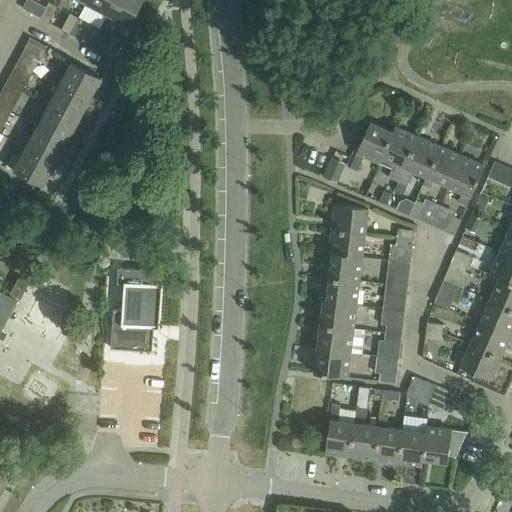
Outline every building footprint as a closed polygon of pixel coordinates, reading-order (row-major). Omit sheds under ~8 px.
[(114,0),(87,0),(85,4),(106,16),(114,0)] [(114,0),(106,16),(128,27),(143,0),(114,0)] [(56,6),(48,2),(39,18),(48,23),(56,6)] [(78,18),(69,14),(61,30),(69,34),(78,18)] [(97,30),(90,26),(82,41),(89,45),(97,30)] [(121,42),(112,37),(104,53),(109,55),(104,64),(121,73),(125,64),(112,57),(121,42)] [(17,63),(32,71),(45,46),(30,38),(17,63)] [(32,71),(17,63),(5,84),(21,92),(32,71)] [(70,63),(59,85),(89,101),(101,79),(70,63)] [(21,92),(5,84),(0,93),(0,108),(9,113),(21,92)] [(47,106),(78,123),(89,101),(59,85),(47,106)] [(36,128),(66,144),(78,123),(47,106),(36,128)] [(0,130),(9,113),(0,108),(0,130)] [(379,163),(392,133),(392,132),(369,123),(356,152),(354,151),(347,167),(357,172),(364,157),(379,163)] [(379,163),(394,169),(393,170),(391,170),(387,178),(397,182),(417,137),(394,127),(392,132),(392,133),(379,163)] [(25,149),(55,165),(66,144),(36,128),(25,149)] [(439,146),(417,137),(397,182),(398,182),(394,191),(403,195),(410,178),(408,177),(411,171),(425,177),(439,146)] [(461,156),(439,146),(425,177),(427,177),(423,186),(431,190),(434,181),(448,186),(461,156)] [(55,165),(25,149),(20,158),(13,155),(6,167),(43,187),(55,165)] [(461,156),(448,186),(461,192),(457,202),(466,206),(484,166),(461,156)] [(346,165),(331,159),(323,178),(338,184),(346,165)] [(431,225),(440,205),(426,199),(423,204),(417,201),(411,216),(431,225)] [(331,230),(364,234),(367,209),(334,205),(331,230)] [(455,212),(440,205),(431,225),(454,235),(461,220),(453,217),(455,212)] [(471,215),(465,229),(474,233),(480,219),(471,215)] [(397,237),(414,239),(415,231),(398,229),(397,237)] [(362,258),(364,234),(331,230),(328,253),(362,258)] [(511,231),(508,230),(499,252),(511,257),(511,231)] [(411,264),(414,239),(397,237),(396,245),(391,244),(389,261),(411,264)] [(454,259),(469,265),(473,257),(457,250),(454,259)] [(511,284),(511,257),(499,252),(489,275),(498,279),(499,279),(511,284)] [(328,253),(325,277),(359,281),(362,258),(328,253)] [(454,259),(444,281),(464,290),(471,273),(466,271),(469,265),(454,259)] [(386,285),(408,288),(411,264),(389,261),(386,285)] [(28,282),(19,277),(10,294),(19,299),(28,282)] [(359,281),(325,277),(322,301),(356,305),(359,281)] [(498,279),(489,301),(511,310),(511,284),(499,279),(498,279)] [(458,304),(464,290),(444,281),(434,302),(449,309),(452,302),(458,304)] [(160,286),(124,283),(123,311),(113,311),(111,348),(151,351),(152,328),(157,328),(160,286)] [(383,309),(404,312),(408,288),(386,285),(383,309)] [(0,334),(17,302),(0,292),(0,334)] [(356,305),(322,301),(320,325),(353,329),(356,305)] [(511,310),(489,301),(479,323),(510,336),(511,331),(511,310)] [(401,336),(404,312),(383,309),(381,325),(387,326),(386,334),(401,336)] [(427,332),(443,334),(444,325),(428,323),(427,332)] [(510,336),(479,323),(470,345),(500,358),(510,336)] [(320,325),(317,349),(350,353),(350,352),(360,354),(362,331),(353,329),(320,325)] [(443,334),(427,332),(426,339),(442,341),(443,334)] [(398,360),(401,336),(386,334),(385,341),(379,341),(377,357),(398,360)] [(500,358),(470,345),(460,368),(490,381),(500,358)] [(347,378),(350,353),(317,349),(314,374),(347,378)] [(398,360),(377,357),(375,373),(381,373),(380,381),(396,383),(398,360)] [(474,375),(461,369),(458,374),(471,380),(474,375)] [(412,399),(427,405),(435,386),(414,376),(408,391),(415,394),(412,399)] [(435,386),(427,405),(442,413),(445,408),(451,410),(457,396),(435,386)] [(349,457),(373,460),(378,427),(362,425),(363,418),(365,418),(369,388),(358,387),(353,423),(354,424),(349,457)] [(400,392),(383,390),(382,399),(399,400),(400,392)] [(325,453),(349,457),(354,424),(353,423),(338,421),(340,405),(329,404),(326,421),(329,421),(325,453)] [(373,460),(397,463),(402,430),(378,427),(373,460)] [(426,427),(425,433),(422,460),(447,463),(448,455),(456,456),(466,432),(426,427)] [(425,433),(402,430),(397,463),(422,466),(422,460),(425,433)]
